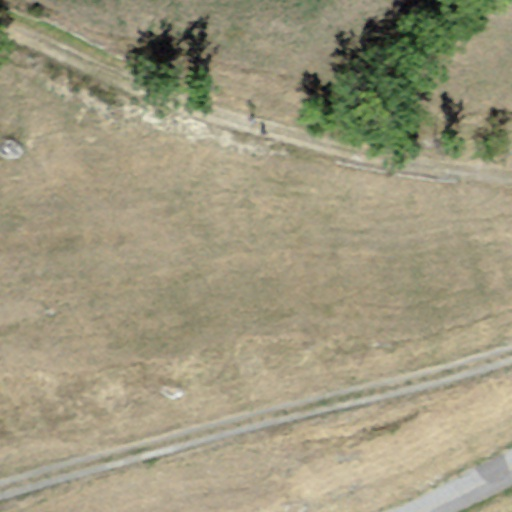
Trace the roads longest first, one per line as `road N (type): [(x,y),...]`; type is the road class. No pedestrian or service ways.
road 1 (track): [(511,179),(248,129),(0,34)]
road 2 (track): [(511,359),(0,499)]
